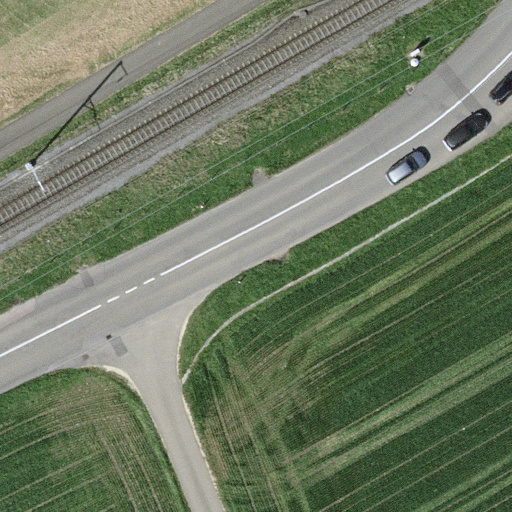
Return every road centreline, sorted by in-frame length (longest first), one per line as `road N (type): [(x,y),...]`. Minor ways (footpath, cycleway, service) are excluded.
road 1 (primary): [(0,356),(383,154),(511,50)]
road 2 (track): [(121,294),(207,511)]
